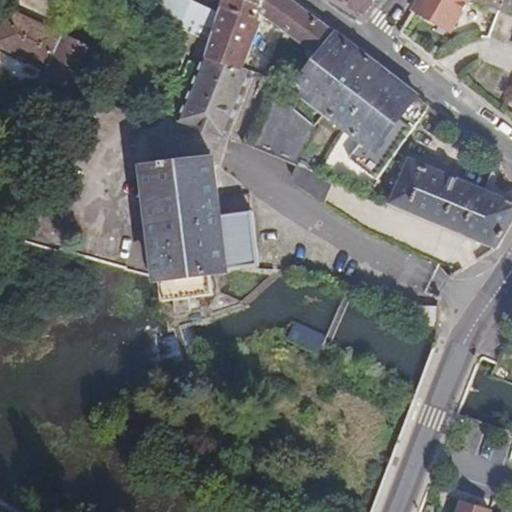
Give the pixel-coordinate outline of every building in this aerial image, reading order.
[(186,0),(164,0),(156,15),(182,28),(193,4),(186,0)] [(227,0),(221,13),(258,26),(259,17),(262,1),(262,0),(227,0)] [(431,109),(287,0),(262,0),(262,1),(259,17),(318,60),(294,94),(270,82),(247,147),(305,172),(326,118),(361,143),(350,159),(382,181),(431,109)] [(337,0),(363,17),(376,0),(337,0)] [(471,0),(470,0),(420,0),(413,12),(452,34),(471,0)] [(470,0),(471,0),(503,11),(506,0),(470,0)] [(511,0),(506,0),(503,11),(511,14),(511,0)] [(193,4),(182,28),(213,42),(208,59),(206,58),(181,126),(230,141),(254,76),(245,72),(258,26),(221,13),(220,16),(193,4)] [(66,102),(88,51),(5,15),(0,27),(0,49),(47,69),(38,91),(66,102)] [(500,248),(511,227),(511,202),(411,162),(394,207),(500,248)] [(213,163),(144,171),(156,278),(159,300),(172,299),(174,312),(190,310),(189,297),(210,294),(207,272),(226,269),(258,266),(252,209),(219,213),(213,163)] [(335,184),(305,172),(301,181),(305,189),(327,203),(335,184)] [(442,325),(442,307),(422,307),(422,325),(442,325)]
